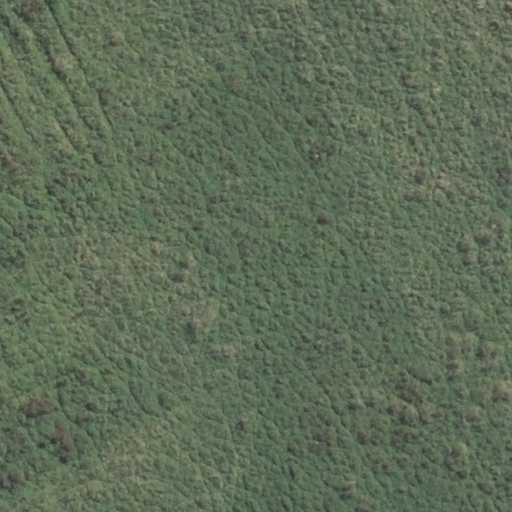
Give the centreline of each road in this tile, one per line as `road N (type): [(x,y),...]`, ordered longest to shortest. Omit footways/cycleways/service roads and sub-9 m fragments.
road 1 (unknown): [(0,412),(511,134)]
road 2 (unknown): [(0,176),(199,511)]
